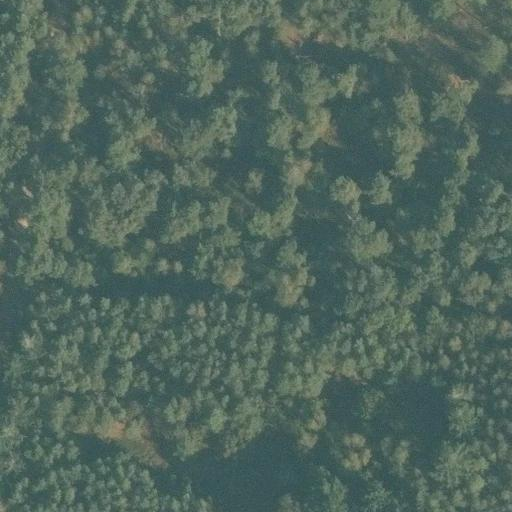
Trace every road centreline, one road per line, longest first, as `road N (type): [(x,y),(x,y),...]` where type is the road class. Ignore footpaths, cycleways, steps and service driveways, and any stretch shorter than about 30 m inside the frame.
road 1 (track): [(18,292),(511,352)]
road 2 (track): [(0,386),(64,0)]
